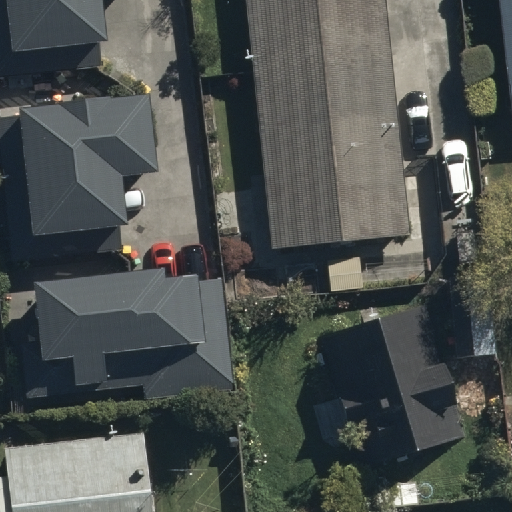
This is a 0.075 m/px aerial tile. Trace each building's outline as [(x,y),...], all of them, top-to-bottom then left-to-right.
[(142,10),(140,0),(0,0),(0,85),(106,74),(104,63),(110,62),(105,14),(142,10)] [(247,0),(274,259),(413,245),(387,0),(247,0)] [(0,143),(14,271),(131,258),(125,196),(161,192),(153,115),(0,131),(0,143)] [(490,266),(449,269),(453,350),(494,348),(490,266)] [(145,397),(146,408),(235,399),(223,286),(38,306),(43,350),(25,352),(31,409),(145,397)] [(427,305),(319,338),(363,477),(470,443),(427,305)] [(0,511),(154,511),(147,443),(7,458),(10,486),(0,487),(0,511)]
